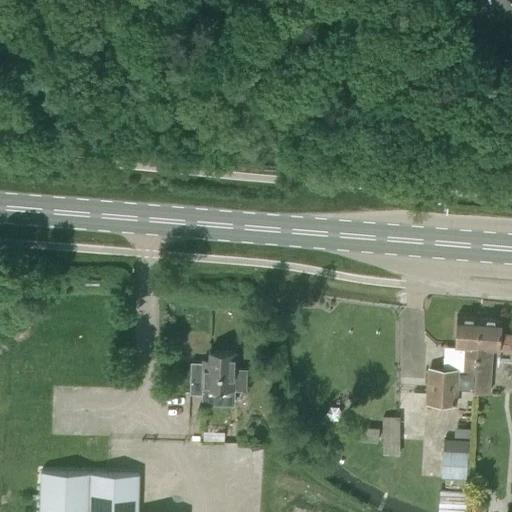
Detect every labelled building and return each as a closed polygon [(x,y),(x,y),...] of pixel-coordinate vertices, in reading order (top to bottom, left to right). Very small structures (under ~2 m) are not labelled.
[(511,0),(491,0),(499,18),(511,13),(511,0)] [(463,371),(475,372),(478,317),(456,316),(454,346),(464,347),(463,371)] [(501,319),(478,317),(475,372),(474,388),(489,389),(491,348),(511,349),(511,334),(500,333),(501,319)] [(202,388),(233,389),(233,390),(245,390),(246,368),(234,368),(234,351),(209,350),(209,359),(202,358),(202,362),(190,362),(189,393),(202,394),(202,388)] [(428,369),(426,403),(455,404),(456,370),(428,369)] [(358,427),(356,438),(360,438),(377,440),(378,429),(361,427),(360,427),(358,427)] [(287,434),(275,435),(275,442),(287,442),(287,434)] [(464,491),(468,440),(443,438),(440,477),(444,477),(443,489),(439,489),(437,511),(465,511),(467,491),(464,491)] [(136,511),(138,473),(40,470),(39,511),(136,511)]
